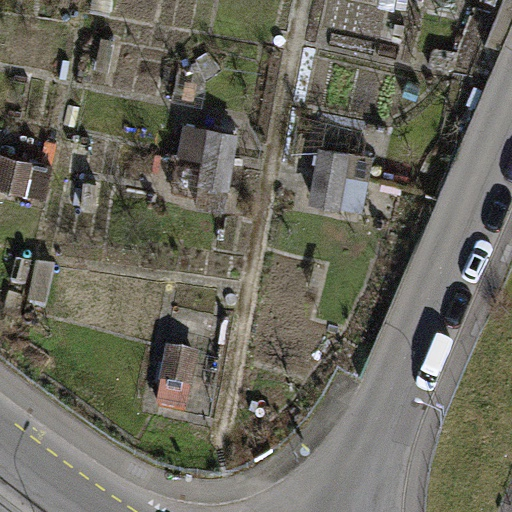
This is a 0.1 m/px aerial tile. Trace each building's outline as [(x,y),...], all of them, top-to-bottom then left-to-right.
[(100,0),(98,11),(118,15),(120,0),(100,0)] [(98,67),(111,69),(116,37),(103,35),(98,67)] [(227,211),(242,131),(186,120),(180,153),(205,157),(196,205),(227,211)] [(427,191),(442,196),(462,142),(448,136),(427,191)] [(312,200),(364,210),(376,155),(323,145),(312,200)] [(0,184),(48,196),(56,163),(2,150),(0,156),(0,184)] [(190,413),(202,354),(169,347),(156,407),(190,413)]
